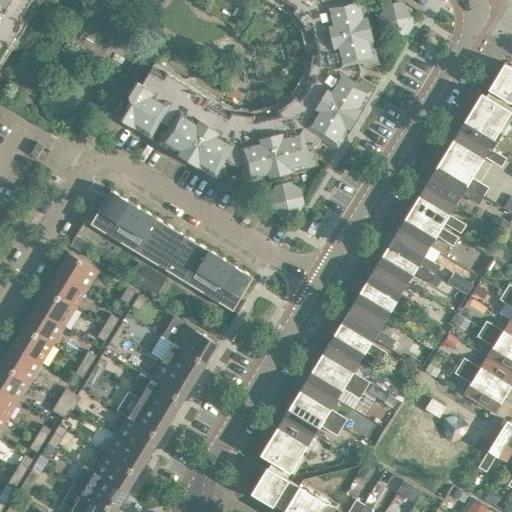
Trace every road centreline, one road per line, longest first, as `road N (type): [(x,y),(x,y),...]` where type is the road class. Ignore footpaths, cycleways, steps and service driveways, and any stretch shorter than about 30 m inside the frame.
road 1 (residential): [(0,304),(99,153),(319,280)]
road 2 (tertiary): [(319,280),(459,49),(471,1)]
road 3 (tertiary): [(197,511),(199,478),(319,280)]
